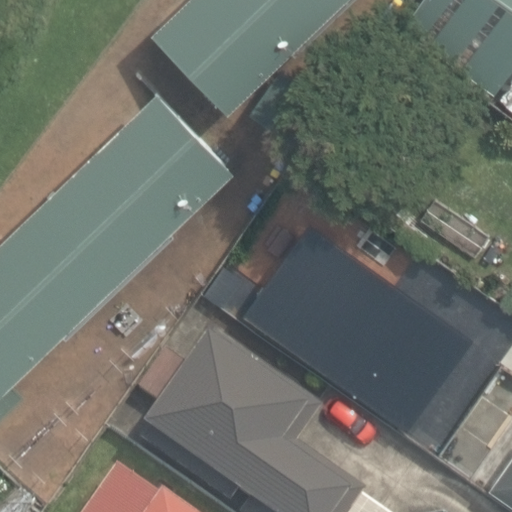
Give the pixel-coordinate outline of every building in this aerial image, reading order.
[(234,112),(350,0),(191,0),(158,32),(234,112)] [(494,92),(511,66),(511,0),(424,0),(405,28),(494,92)] [(260,119),(295,143),(326,99),(291,74),(260,119)] [(18,383),(241,168),(163,90),(0,247),(0,389),(5,395),(18,383)] [(315,221),(248,313),(413,431),(479,338),(315,221)] [(136,435),(241,511),(349,511),(365,491),(298,442),(324,407),(214,328),(136,435)] [(0,423),(30,395),(18,383),(5,395),(0,389),(0,423)] [(511,454),(490,486),(511,501),(511,454)] [(195,511),(168,493),(165,497),(121,465),(87,511),(195,511)]
